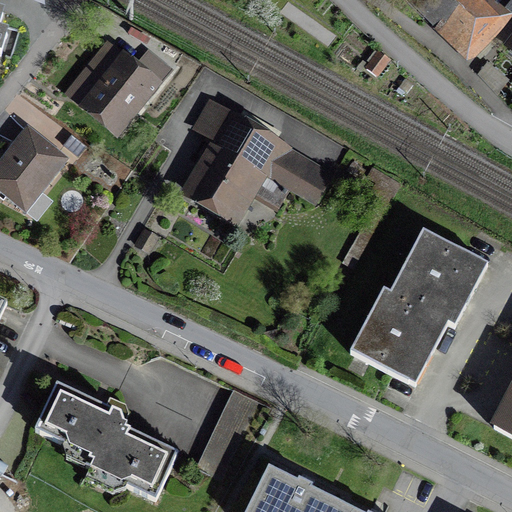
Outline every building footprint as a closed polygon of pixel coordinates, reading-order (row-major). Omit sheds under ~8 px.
[(22,0),(44,9),(43,0),(22,0)] [(511,0),(417,0),(409,10),(472,68),(511,28),(511,48),(509,51),(511,53),(511,0)] [(0,42),(8,16),(0,13),(0,42)] [(67,100),(122,146),(178,75),(152,56),(142,69),(110,45),(67,100)] [(381,56),(369,74),(376,79),(381,83),(395,66),(390,61),(381,56)] [(218,148),(185,200),(243,237),(260,207),(281,220),(295,197),(322,213),(342,181),(214,105),(197,135),(218,148)] [(31,130),(0,170),(0,197),(28,221),(74,165),(31,130)] [(415,238),(383,301),(439,330),(446,334),(479,270),(415,238)] [(407,392),(439,330),(383,301),(375,298),(343,359),(407,392)] [(511,375),(481,433),(511,449),(511,375)] [(164,510),(183,461),(134,439),(136,434),(124,412),(110,406),(105,413),(62,392),(44,438),(68,451),(72,467),(97,478),(92,489),(117,501),(133,494),(164,510)] [(262,406),(234,393),(200,464),(228,478),(262,406)] [(333,511),(338,503),(269,467),(245,511),(333,511)] [(355,511),(338,503),(333,511),(355,511)]
